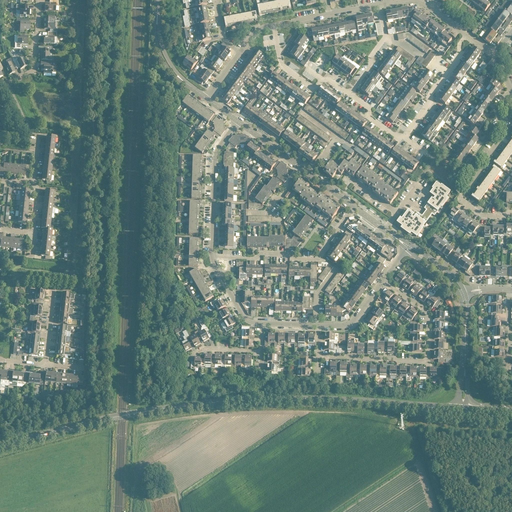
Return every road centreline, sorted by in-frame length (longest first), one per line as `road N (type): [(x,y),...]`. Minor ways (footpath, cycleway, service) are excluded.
road 1 (tertiary): [(0,447),(107,418),(208,403),(339,398),(462,409)]
road 2 (residential): [(317,357),(424,363),(426,311),(383,279)]
road 3 (residential): [(511,213),(483,211),(461,193),(505,130),(498,107),(511,91)]
road 4 (residential): [(212,257),(315,259),(353,206)]
road 5 (residential): [(237,121),(216,152),(212,257)]
road 6 (residential): [(403,137),(467,35)]
